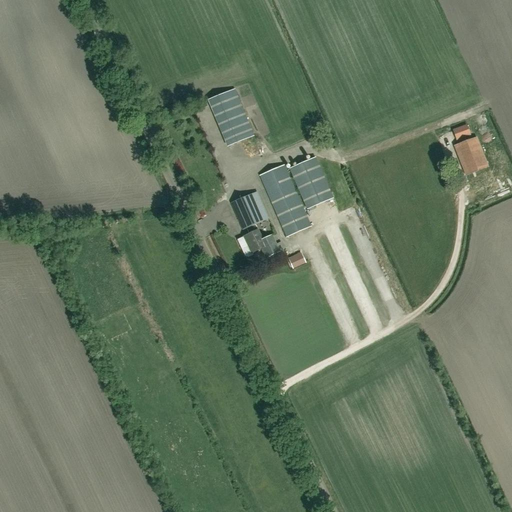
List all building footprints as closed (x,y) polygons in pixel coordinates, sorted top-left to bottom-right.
[(254,137),(246,118),(235,89),(208,101),(219,129),(227,148),(254,137)] [(466,175),(487,167),(474,134),(470,135),(467,125),(453,131),(456,140),(467,136),(469,142),(455,147),(466,175)] [(258,146),(247,150),(250,159),(261,155),(258,146)] [(315,158),(290,169),(308,209),(332,198),(315,158)] [(259,176),(286,238),(311,227),(284,165),(259,176)] [(248,232),(256,228),(255,225),(268,219),(257,192),(231,204),(243,230),(247,229),(248,232)] [(366,273),(382,269),(368,220),(353,224),(366,273)] [(328,230),(347,275),(359,270),(340,225),(328,230)] [(256,228),(248,232),(249,235),(244,237),(248,248),(244,249),(243,252),(246,259),(248,260),(253,258),(254,255),(253,253),(261,249),(265,258),(279,252),(272,236),(263,240),(256,228)] [(375,281),(384,303),(396,298),(386,276),(375,281)]
